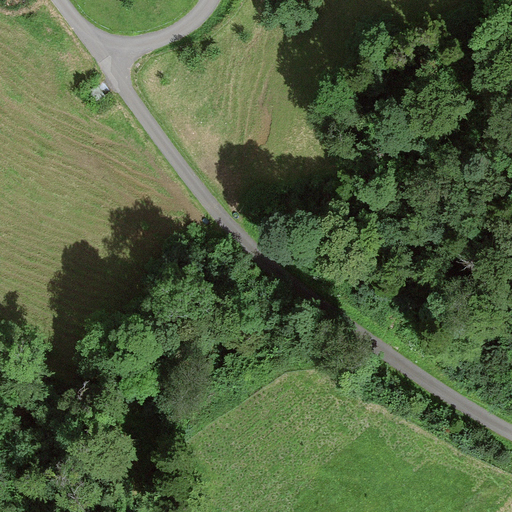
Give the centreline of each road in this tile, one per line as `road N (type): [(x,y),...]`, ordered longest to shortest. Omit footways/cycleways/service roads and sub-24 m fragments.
road 1 (unclassified): [(54,0),(184,176),(249,249),(421,378),(511,429)]
road 2 (track): [(212,0),(200,21),(101,58)]
